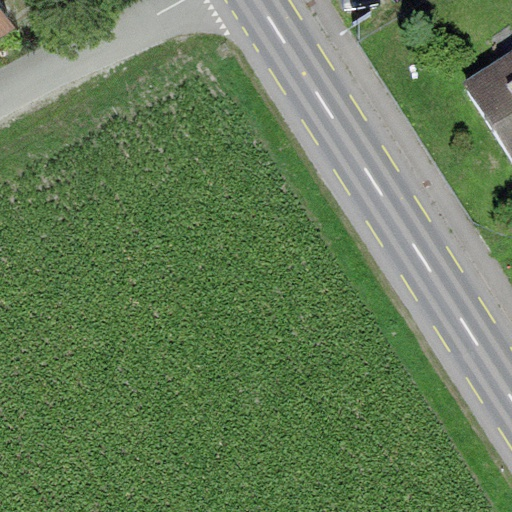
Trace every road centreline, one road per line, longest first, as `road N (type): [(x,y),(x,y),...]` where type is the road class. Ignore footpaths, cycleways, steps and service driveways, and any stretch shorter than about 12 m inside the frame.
road 1 (primary): [(511,392),(261,0)]
road 2 (residential): [(186,0),(0,99)]
